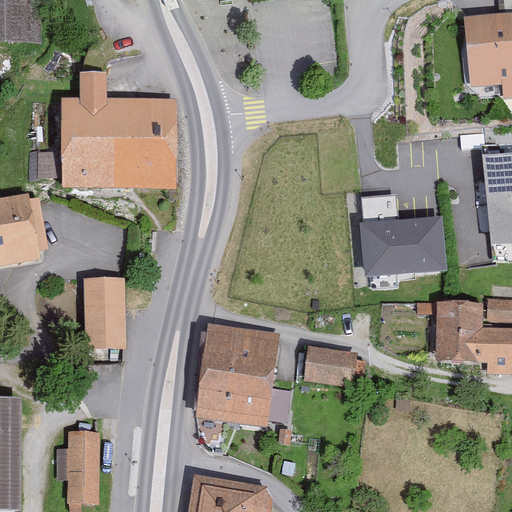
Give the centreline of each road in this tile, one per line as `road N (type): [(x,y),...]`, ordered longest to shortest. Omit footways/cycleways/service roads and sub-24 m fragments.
road 1 (secondary): [(207,116),(207,204),(160,451)]
road 2 (residential): [(207,116),(368,97),(378,6),(396,0)]
road 3 (residential): [(160,451),(257,478),(290,511)]
road 4 (secondary): [(162,0),(207,116)]
